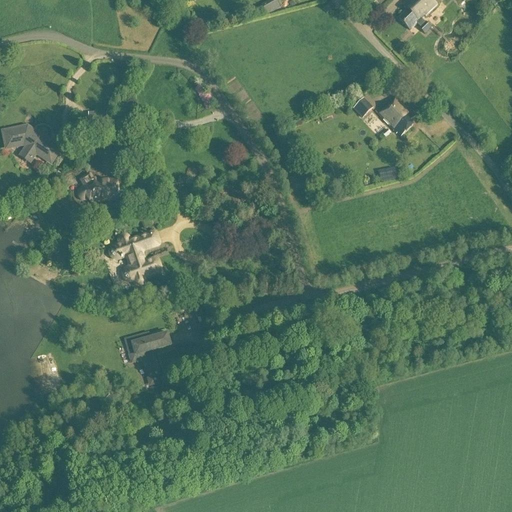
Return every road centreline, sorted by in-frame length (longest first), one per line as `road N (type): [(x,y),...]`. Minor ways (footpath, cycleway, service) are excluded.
road 1 (unclassified): [(0,44),(44,36),(105,57),(201,73),(268,171),(315,296),(511,249)]
road 2 (unclassified): [(511,197),(472,143),(334,0)]
road 3 (track): [(227,110),(113,149),(105,177)]
